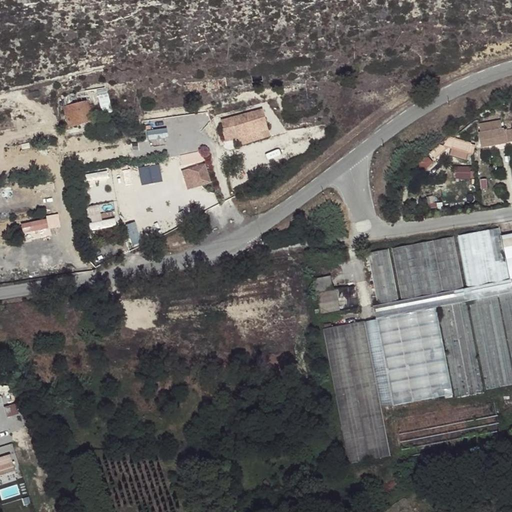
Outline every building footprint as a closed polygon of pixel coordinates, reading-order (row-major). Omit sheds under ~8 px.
[(186,92),(226,86),(225,78),(185,85),(186,92)] [(106,95),(109,103),(116,102),(114,93),(106,95)] [(95,107),(109,103),(106,95),(64,106),(69,126),(92,120),(90,111),(96,110),(95,107)] [(237,137),(266,129),(263,113),(232,121),(233,125),(221,128),(225,141),(237,137)] [(477,133),(480,148),(511,141),(511,129),(503,131),(503,130),(502,129),(500,129),(499,120),(477,124),(479,133),(477,133)] [(149,128),(149,138),(168,138),(168,128),(149,128)] [(237,137),(238,143),(270,135),(267,128),(266,129),(237,137)] [(459,139),(454,138),(452,140),(451,147),(446,151),(445,155),(449,157),(451,156),(457,156),(458,149),(459,139)] [(471,152),(475,152),(476,146),(472,145),(473,141),(459,139),(458,149),(471,152)] [(458,149),(457,156),(470,158),(471,152),(458,149)] [(203,151),(182,154),(184,163),(204,160),(203,151)] [(427,155),(422,164),(430,168),(435,160),(427,155)] [(189,167),(194,183),(208,179),(203,162),(189,167)] [(161,163),(139,166),(142,184),(164,180),(161,163)] [(459,165),(457,177),(472,178),(473,167),(459,165)] [(93,221),(95,229),(117,224),(116,216),(93,221)] [(47,217),(22,223),(24,232),(49,227),(47,217)] [(148,220),(126,226),(130,239),(152,232),(148,220)] [(458,236),(468,288),(486,284),(498,282),(500,282),(511,279),(501,227),(458,236)] [(402,301),(464,289),(454,237),(392,249),(402,301)] [(378,306),(399,301),(389,249),(368,253),(378,306)] [(317,294),(321,315),(359,307),(355,286),(334,290),(331,276),(314,279),(316,293),(317,294)] [(468,288),(464,289),(467,301),(470,300),(497,295),(501,295),(511,292),(511,279),(500,282),(498,282),(486,284),(483,285),(468,288)] [(378,306),(374,306),(378,320),(406,314),(408,314),(435,308),(467,301),(464,289),(402,301),(399,301),(378,306)] [(511,292),(501,295),(511,354),(511,292)] [(470,300),(488,388),(511,383),(511,372),(497,295),(470,300)] [(482,392),(465,302),(439,307),(457,397),(482,392)] [(435,308),(408,314),(426,404),(454,398),(435,308)] [(96,324),(94,314),(83,317),(85,326),(96,324)] [(424,404),(406,314),(378,320),(396,410),(424,404)] [(323,329),(349,464),(391,456),(365,321),(323,329)] [(0,446),(0,474),(20,468),(12,443),(0,446)]
